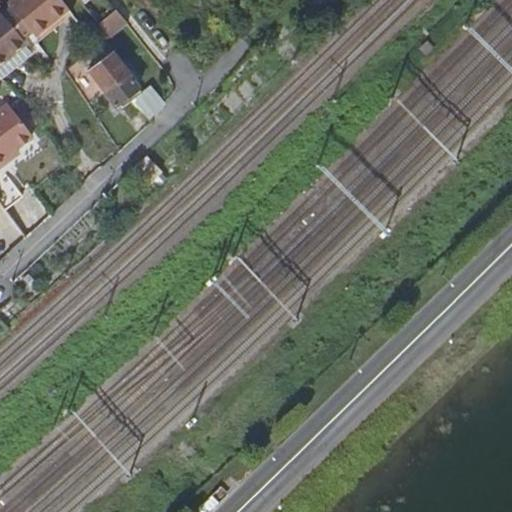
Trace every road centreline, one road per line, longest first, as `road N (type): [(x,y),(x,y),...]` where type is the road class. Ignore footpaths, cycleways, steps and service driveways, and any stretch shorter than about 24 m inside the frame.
road 1 (secondary): [(236,511),(511,245)]
road 2 (residential): [(0,274),(247,44)]
